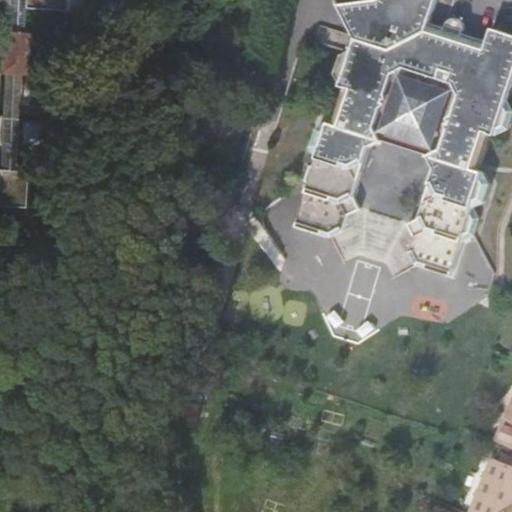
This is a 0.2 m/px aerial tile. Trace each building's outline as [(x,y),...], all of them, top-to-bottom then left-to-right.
[(24,10),(66,12),(67,0),(0,0),(0,8),(10,9),(8,33),(3,33),(3,39),(1,72),(4,73),(21,73),(27,53),(28,41),(28,34),(23,34),(24,10)] [(349,87),(349,90),(380,99),(423,110),(452,20),(451,21),(450,22),(450,23),(449,25),(434,20),(440,0),(353,0),(354,4),(354,5),(341,1),(341,2),(360,37),(357,47),(344,54),(338,72),(344,85),(349,87)] [(452,20),(423,110),(454,119),(490,130),(503,133),(511,127),(511,96),(511,97),(511,96),(511,30),(496,26),(492,38),(468,31),(468,30),(468,28),(469,26),(468,25),(468,23),(467,22),(466,20),(465,19),(464,18),(462,17),(460,17),(459,17),(457,17),(455,17),(454,18),(453,19),(452,20)] [(324,22),(319,40),(350,49),(355,31),(324,22)] [(2,117),(18,118),(21,73),(4,73),(2,116),(2,117)] [(380,99),(349,90),(339,123),(332,121),(321,127),(315,147),(320,157),(310,163),(305,181),(311,192),(300,227),(319,233),(380,99)] [(380,99),(319,233),(337,238),(337,236),(348,231),(353,215),(365,209),(359,197),(375,146),(385,141),(388,141),(389,140),(433,153),(433,155),(435,156),(436,158),(454,119),(423,110),(380,99)] [(18,118),(2,117),(2,116),(0,115),(0,206),(15,207),(15,202),(18,200),(23,200),(24,172),(15,171),(17,134),(21,134),(22,128),(17,128),(18,118)] [(22,118),(22,128),(21,134),(21,144),(41,145),(49,119),(22,118)] [(454,119),(436,158),(441,167),(426,216),(414,223),(420,236),(415,252),(421,262),(420,264),(424,265),(490,130),(454,119)] [(503,133),(490,130),(424,265),(456,275),(468,240),(480,234),(485,217),(480,206),(490,200),(496,182),(491,170),(485,168),(496,133),(501,134),(503,133)] [(509,419),(501,440),(507,443),(511,429),(511,420),(509,419)] [(511,511),(511,463),(497,457),(475,511),(511,511)]
